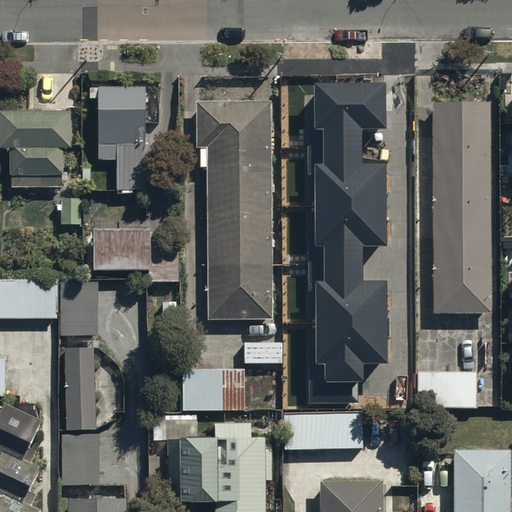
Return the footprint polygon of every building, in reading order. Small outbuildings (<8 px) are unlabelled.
[(146,88),(97,89),(98,160),(117,160),(117,171),(104,171),(105,193),(148,192),(146,88)] [(209,321),(275,320),(272,100),(194,101),(195,151),(206,151),(209,321)] [(393,102),(332,102),(333,359),(395,358),(393,102)] [(436,313),(492,312),(491,105),(434,105),(436,313)] [(72,112),(0,111),(0,150),(11,151),(11,191),(59,192),(59,151),(72,151),(72,112)] [(62,198),(61,225),(82,225),(82,198),(62,198)] [(152,230),(94,230),(94,271),(150,270),(150,283),(180,282),(180,247),(152,247),(152,230)] [(0,280),(0,316),(58,317),(58,281),(0,280)] [(99,336),(98,283),(62,283),(62,336),(99,336)] [(246,343),(246,364),(281,364),(281,343),(246,343)] [(95,347),(68,348),(68,431),(96,431),(95,347)] [(283,410),(344,409),(343,369),(283,370),(283,410)] [(183,373),(184,409),(246,408),(245,372),(183,373)] [(476,374),(418,374),(417,410),(476,410),(476,374)] [(43,421),(0,402),(0,453),(3,454),(0,461),(0,494),(4,497),(0,505),(0,511),(40,511),(25,505),(41,470),(24,462),(43,421)] [(362,413),(282,414),(283,449),(363,448),(362,413)] [(268,511),(268,439),(252,439),(252,425),(218,425),(218,511),(268,511)] [(122,435),(63,436),(63,484),(122,483),(122,435)] [(182,505),(217,504),(217,440),(181,441),(182,505)] [(511,511),(511,451),(455,452),(455,511),(511,511)] [(384,511),(384,481),(321,481),(321,511),(384,511)] [(127,511),(127,501),(70,501),(70,511),(127,511)]
